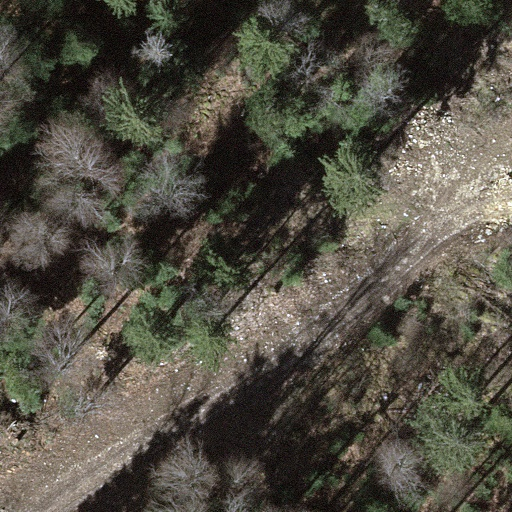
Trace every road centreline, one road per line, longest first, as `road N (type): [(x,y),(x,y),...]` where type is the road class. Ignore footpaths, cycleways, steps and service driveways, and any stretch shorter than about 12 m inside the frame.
road 1 (track): [(511,194),(457,202),(72,511)]
road 2 (track): [(0,219),(268,219),(457,202),(511,162)]
